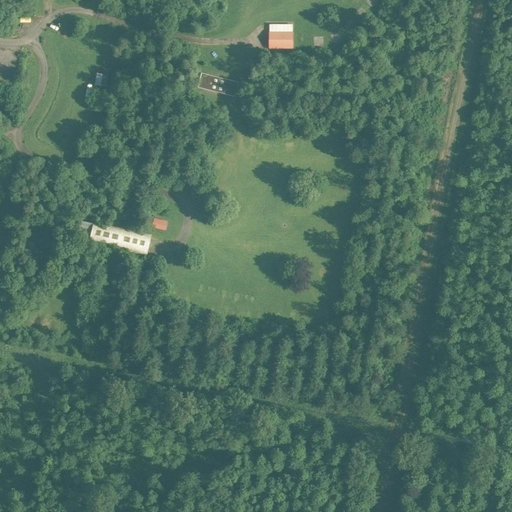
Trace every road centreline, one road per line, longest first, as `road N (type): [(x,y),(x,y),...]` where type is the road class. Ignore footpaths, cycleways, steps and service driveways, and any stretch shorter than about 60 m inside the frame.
road 1 (track): [(511,443),(0,342)]
road 2 (track): [(0,357),(511,458)]
road 3 (track): [(378,511),(478,0)]
